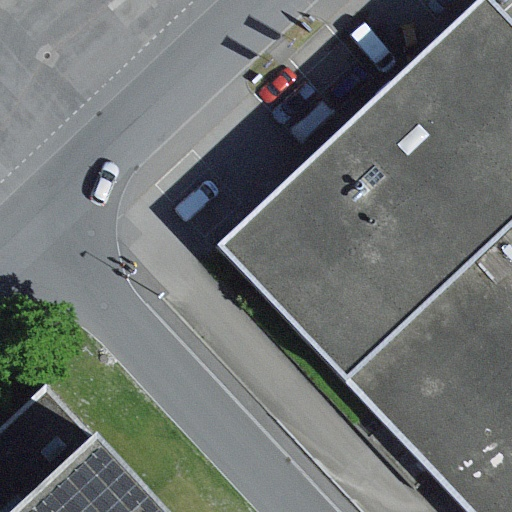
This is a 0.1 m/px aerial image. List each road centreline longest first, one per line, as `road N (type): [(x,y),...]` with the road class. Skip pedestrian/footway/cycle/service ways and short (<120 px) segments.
road 1 (residential): [(32,224),(297,511)]
road 2 (residential): [(268,0),(32,224)]
